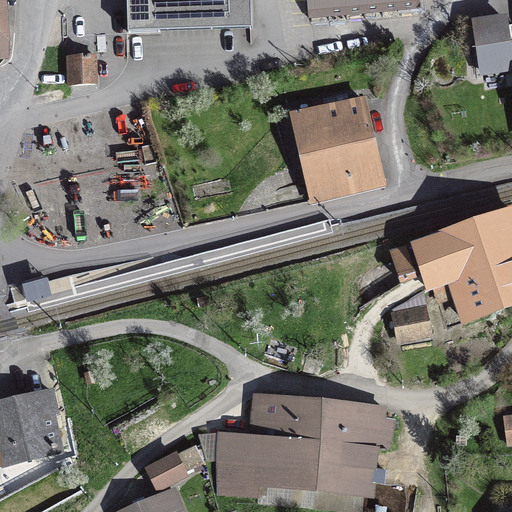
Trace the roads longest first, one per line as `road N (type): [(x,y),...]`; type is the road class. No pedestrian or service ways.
road 1 (residential): [(0,230),(46,262),(133,257),(511,175)]
road 2 (residential): [(0,369),(8,357),(91,333),(169,334),(219,354),(254,380)]
road 3 (residential): [(254,380),(419,404),(488,382),(511,357)]
road 4 (residential): [(95,511),(166,445),(254,380)]
